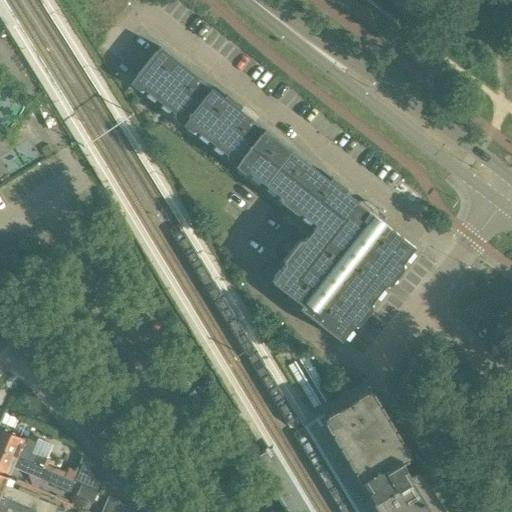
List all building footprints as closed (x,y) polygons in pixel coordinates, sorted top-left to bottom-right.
[(144,90),(289,204),(278,218),(290,228),(299,234),(304,239),(271,281),(300,304),(304,299),(317,309),(311,318),(340,341),(353,325),(348,322),(366,300),(370,303),(384,285),(380,282),(397,259),(402,263),(414,247),(375,216),(374,209),(367,204),(361,205),(328,179),(324,184),(319,180),(323,175),(310,165),(307,169),(268,139),(271,134),(259,125),(256,129),(215,98),(219,94),(205,83),(202,87),(163,57),(166,52),(159,47),(155,51),(135,77),(147,86),(144,90)] [(74,114),(66,119),(78,140),(87,135),(74,114)] [(292,244),(299,234),(290,228),(283,237),(292,244)] [(370,391),(323,419),(358,476),(374,503),(376,507),(379,511),(442,511),(433,496),(431,492),(423,479),(420,474),(418,471),(414,474),(405,460),(409,457),(370,391)] [(5,412),(4,414),(1,422),(14,427),(17,419),(18,418),(5,412)] [(35,445),(7,434),(7,433),(0,429),(0,450),(16,457),(43,468),(47,458),(42,456),(41,457),(32,453),(35,445)] [(306,511),(271,452),(268,447),(262,450),(251,456),(258,467),(284,511),(306,511)] [(10,466),(69,492),(74,481),(72,480),(43,468),(16,457),(0,450),(0,470),(7,473),(10,466)] [(82,454),(82,455),(72,480),(74,481),(99,492),(103,481),(82,454)] [(43,511),(48,503),(3,484),(0,491),(0,495),(37,511),(39,511),(43,511)] [(36,511),(37,511),(0,495),(0,507),(11,511),(36,511)] [(109,496),(102,511),(125,511),(126,511),(118,500),(109,496)]
